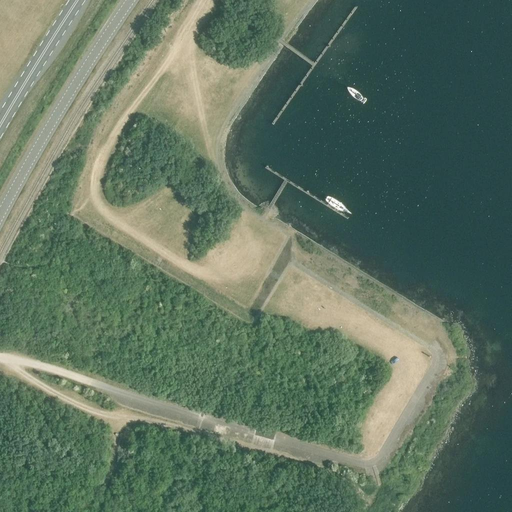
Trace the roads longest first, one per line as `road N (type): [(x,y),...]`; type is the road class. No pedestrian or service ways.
road 1 (track): [(0,357),(372,463),(434,352),(290,262)]
road 2 (track): [(4,358),(100,414),(314,466),(354,491),(361,511)]
road 3 (track): [(202,0),(174,52),(112,124),(90,188),(105,210),(218,281)]
road 4 (tertiary): [(0,217),(130,0)]
road 5 (primary): [(0,124),(77,0)]
